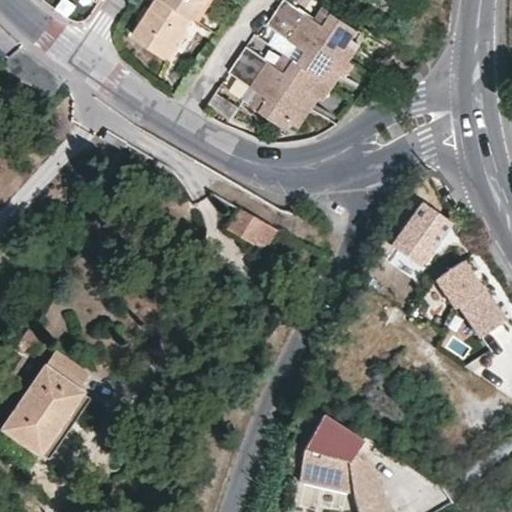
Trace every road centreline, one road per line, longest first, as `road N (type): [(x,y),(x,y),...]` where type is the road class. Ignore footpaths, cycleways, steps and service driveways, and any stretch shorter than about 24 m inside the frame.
road 1 (residential): [(232,511),(305,330),(367,208),(360,149)]
road 2 (residential): [(178,123),(261,165),(289,170),(322,167),(360,149)]
road 3 (residential): [(478,64),(365,129),(360,149)]
road 4 (residential): [(260,0),(178,123)]
